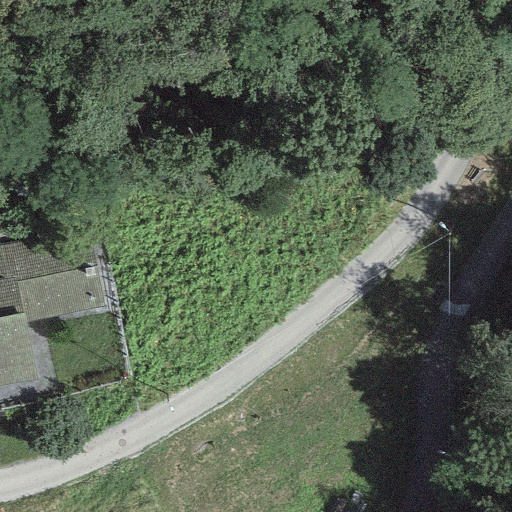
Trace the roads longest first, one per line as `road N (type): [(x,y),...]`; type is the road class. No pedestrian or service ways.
road 1 (residential): [(511,78),(486,93),(454,157),(407,221),(310,315),(188,403),(111,445),(0,485)]
road 2 (residential): [(414,511),(441,346),(511,225)]
